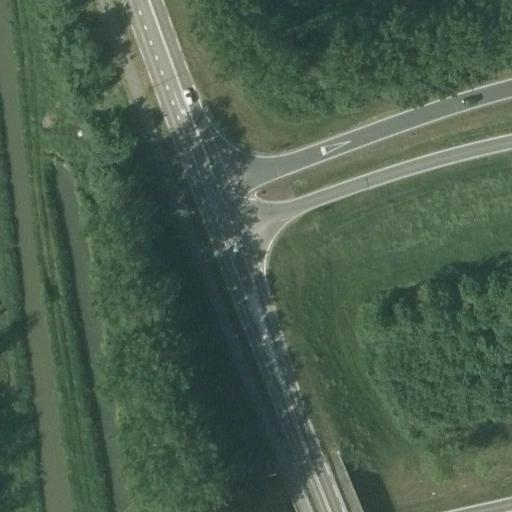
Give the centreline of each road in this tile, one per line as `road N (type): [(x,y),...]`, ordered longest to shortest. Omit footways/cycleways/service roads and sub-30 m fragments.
road 1 (track): [(0,389),(14,511),(83,511),(16,0)]
road 2 (trunk): [(511,92),(222,186)]
road 3 (trunk): [(238,227),(511,143)]
road 4 (tertiary): [(308,462),(238,227)]
road 5 (tertiary): [(214,236),(308,462)]
road 6 (tertiary): [(129,0),(199,196)]
road 7 (tertiary): [(222,186),(154,0)]
